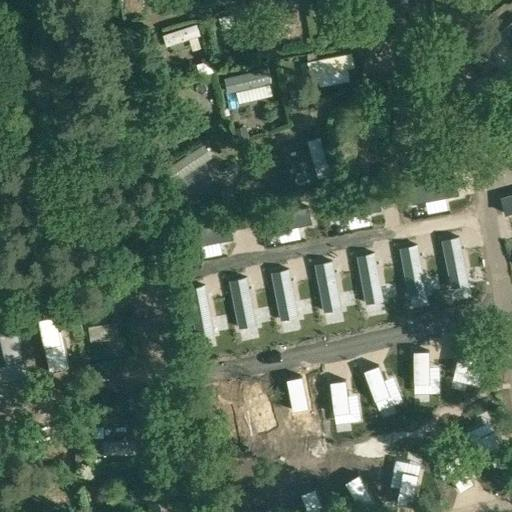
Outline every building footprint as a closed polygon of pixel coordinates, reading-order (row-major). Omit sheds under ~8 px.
[(130,0),(134,15),(146,13),(145,12),(142,0),(130,0)] [(301,0),(286,0),(272,2),(273,12),(279,11),(302,7),(303,7),(301,0)] [(511,8),(508,5),(480,38),(493,49),(511,26),(511,8)] [(413,8),(368,16),(371,32),(418,24),(415,8),(413,8)] [(251,9),(219,19),(223,31),(235,27),(254,22),(251,9)] [(197,24),(163,35),(167,46),(201,35),(197,24)] [(424,35),(382,42),(384,56),(427,49),(424,35)] [(352,53),(308,61),(311,76),(318,74),(348,69),(355,67),(352,53)] [(268,68),(224,78),(227,92),(236,90),(270,82),(271,82),(268,68)] [(162,94),(180,97),(182,84),(164,81),(162,94)] [(395,104),(392,146),(406,147),(409,105),(395,104)] [(349,106),(347,139),(360,140),(362,107),(349,106)] [(192,121),(151,137),(156,151),(197,135),(192,121)] [(321,140),(308,143),(319,181),(331,177),(321,140)] [(204,147),(164,172),(173,186),(212,160),(204,147)] [(355,178),(370,176),(368,167),(367,167),(365,157),(352,159),(355,178)] [(422,233),(429,256),(439,253),(432,230),(422,233)] [(377,240),(382,260),(399,256),(394,236),(377,240)] [(352,266),(362,264),(357,247),(347,250),(352,266)] [(159,280),(127,288),(131,303),(162,296),(159,280)] [(399,297),(399,281),(376,282),(377,298),(399,297)] [(334,289),(338,308),(356,305),(353,286),(334,289)] [(114,290),(78,299),(81,313),(88,311),(114,305),(117,304),(114,290)] [(65,301),(31,310),(34,324),(53,319),(69,315),(65,301)] [(12,317),(0,319),(0,332),(14,329),(12,317)] [(70,413),(36,423),(39,434),(47,432),(66,426),(73,424),(70,413)] [(130,424),(129,438),(142,439),(143,425),(130,424)] [(104,440),(104,454),(137,453),(137,440),(104,440)] [(469,478),(486,473),(483,462),(466,467),(469,478)] [(161,511),(160,498),(148,500),(149,511),(161,511)]
